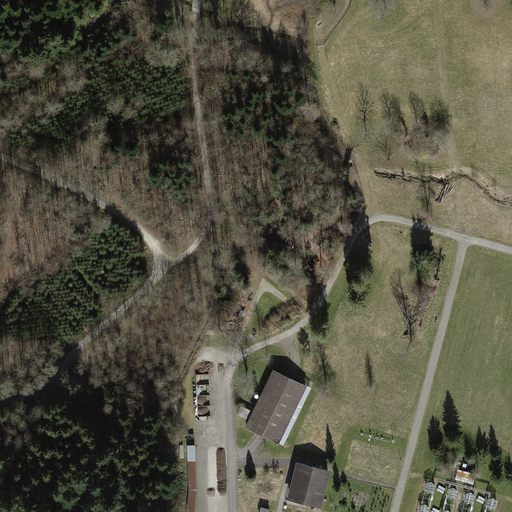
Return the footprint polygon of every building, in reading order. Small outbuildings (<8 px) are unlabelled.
[(278,441),(305,385),(290,378),(274,370),(247,426),(278,441)] [(194,445),(187,446),(189,490),(187,511),(194,511),(196,491),(194,445)] [(305,464),(299,463),(296,472),(292,471),(285,500),(303,505),(304,501),(319,505),(328,470),(312,466),(313,463),(305,462),(305,464)] [(458,468),(455,479),(473,483),(476,473),(458,468)] [(431,482),(427,483),(426,487),(429,490),(434,489),(435,485),(431,482)] [(454,487),(449,489),(448,493),(451,496),(456,495),(457,490),(454,487)] [(471,492),(466,493),(465,498),(469,501),(473,499),(474,495),(471,492)] [(493,498),(489,499),(488,503),(491,506),(495,505),(496,501),(493,498)]
